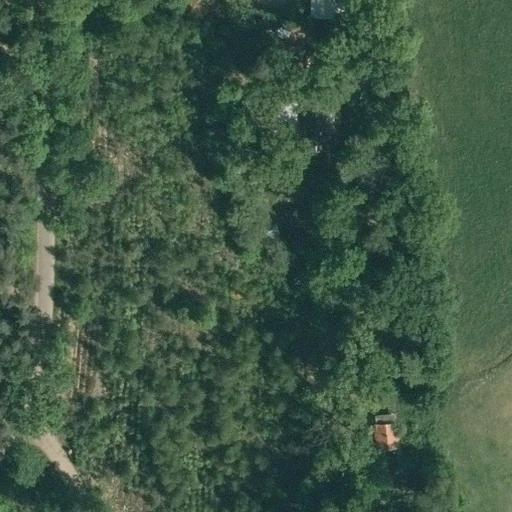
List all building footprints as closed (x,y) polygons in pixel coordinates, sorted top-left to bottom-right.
[(358,0),(336,0),(336,17),(358,18),(358,0)] [(373,73),(359,62),(348,75),(363,86),(373,73)] [(307,92),(307,126),(307,149),(329,149),(328,132),(324,132),(324,111),(332,111),(332,92),(307,92)] [(277,227),(267,230),(272,244),(281,241),(277,227)] [(334,236),(325,250),(335,257),(344,243),(334,236)] [(375,414),(376,424),(373,424),(377,450),(401,447),(399,421),(396,421),(395,412),(375,414)]
